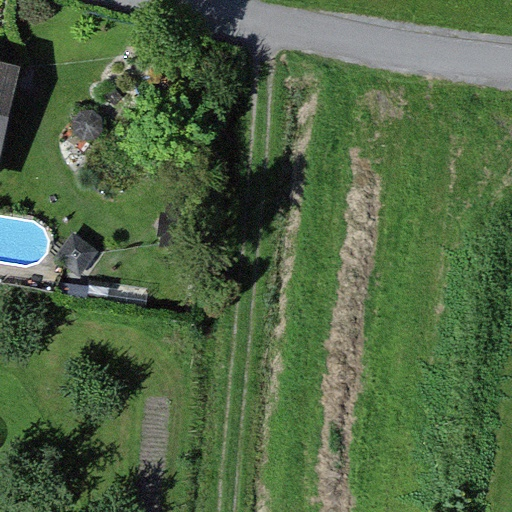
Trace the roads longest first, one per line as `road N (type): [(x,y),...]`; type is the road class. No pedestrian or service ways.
road 1 (track): [(234,511),(268,174),(274,19)]
road 2 (residential): [(199,0),(399,47),(511,60)]
